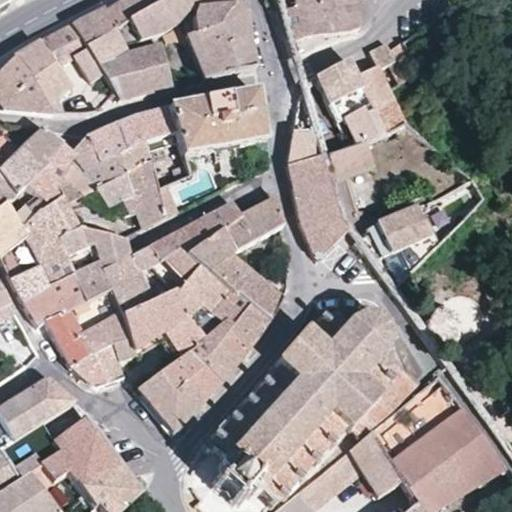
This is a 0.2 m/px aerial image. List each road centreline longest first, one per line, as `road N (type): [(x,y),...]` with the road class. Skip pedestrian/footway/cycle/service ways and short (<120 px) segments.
road 1 (residential): [(265,79),(275,175),(303,298),(172,472)]
road 2 (residential): [(265,79),(97,126),(0,122)]
road 3 (residential): [(413,0),(355,45),(265,79)]
road 4 (residential): [(172,472),(148,442),(50,366)]
